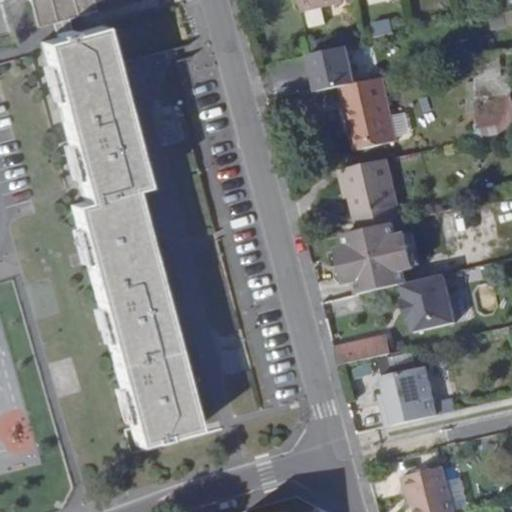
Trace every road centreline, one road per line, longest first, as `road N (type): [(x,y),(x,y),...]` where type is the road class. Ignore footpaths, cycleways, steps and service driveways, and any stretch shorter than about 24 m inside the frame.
road 1 (residential): [(337,455),(213,0)]
road 2 (unclassified): [(142,511),(337,455)]
